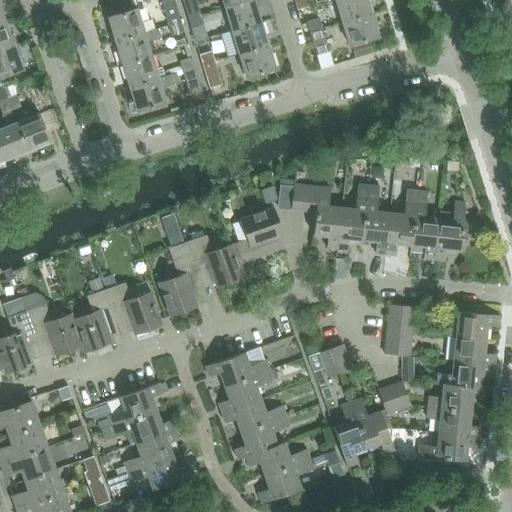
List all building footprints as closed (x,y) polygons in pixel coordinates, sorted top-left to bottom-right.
[(172,0),(163,0),(160,1),(167,25),(179,21),(172,0)] [(194,0),(182,0),(188,19),(199,15),(194,0)] [(248,0),(224,8),(231,31),(260,22),(253,0),(248,0)] [(334,0),(342,22),(371,13),(366,0),(334,0)] [(108,18),(115,41),(144,33),(137,9),(108,18)] [(371,13),(342,22),(349,46),(378,37),(371,13)] [(202,24),(199,15),(188,19),(190,28),(202,24)] [(318,18),(306,22),(309,32),(321,28),(318,18)] [(179,21),(167,25),(170,34),(182,30),(179,21)] [(231,31),(238,54),(267,45),(260,22),(231,31)] [(0,51),(14,46),(5,23),(0,25),(0,51)] [(321,28),(309,32),(317,56),(329,52),(321,28)] [(115,41),(122,65),(151,56),(144,33),(115,41)] [(267,45),(238,54),(245,77),(274,68),(267,45)] [(14,46),(0,51),(0,77),(22,69),(14,46)] [(213,60),(210,51),(199,55),(201,64),(213,60)] [(157,79),(151,56),(122,65),(129,88),(157,79)] [(193,67),(190,57),(178,61),(181,70),(193,67)] [(220,84),(213,60),(201,64),(208,88),(220,84)] [(193,67),(181,70),(188,94),(200,90),(193,67)] [(165,102),(157,79),(129,88),(136,111),(165,102)] [(6,98),(12,111),(16,123),(27,151),(50,142),(39,114),(25,119),(15,92),(14,82),(14,80),(1,85),(6,98)] [(12,111),(6,98),(0,100),(0,109),(2,115),(12,111)] [(0,148),(4,159),(27,151),(16,123),(12,111),(2,115),(7,126),(0,128),(0,148)] [(303,211),(306,186),(293,185),(291,210),(303,211)] [(326,248),(337,249),(341,208),(327,206),(329,188),(306,186),(303,211),(316,212),(313,235),(328,237),(326,248)] [(348,239),(362,240),(367,192),(357,191),(355,209),(341,208),(337,249),(347,250),(348,239)] [(375,253),(385,254),(390,213),(376,211),(378,193),(367,192),(362,240),(376,242),(375,253)] [(397,244),(411,245),(416,197),(405,196),(404,214),(390,213),(385,254),(395,255),(397,244)] [(423,258),(434,259),(438,218),(424,216),(426,199),(416,197),(411,245),(425,247),(423,258)] [(438,218),(434,259),(444,260),(445,249),(460,250),(465,203),(454,201),(452,219),(438,218)] [(246,239),(231,244),(238,264),(239,264),(283,249),(279,237),(283,235),(274,208),(239,220),(246,239)] [(187,242),(190,253),(191,253),(203,287),(203,286),(214,283),(216,287),(244,278),(239,264),(238,264),(231,244),(212,251),(206,235),(187,242)] [(187,242),(168,248),(172,260),(177,275),(157,282),(169,316),(197,307),(195,302),(207,298),(203,286),(203,287),(191,253),(190,253),(187,242)] [(125,283),(105,289),(122,334),(133,330),(135,335),(162,325),(150,291),(130,298),(125,283)] [(92,313),(73,319),(73,320),(83,347),(82,347),(84,353),(112,343),(110,338),(122,334),(105,289),(86,296),(92,313)] [(45,304),(26,311),(42,356),(54,352),(55,357),(82,347),(83,347),(73,320),(73,319),(71,313),(51,320),(45,304)] [(389,305),(387,330),(412,332),(414,307),(389,305)] [(13,335),(0,339),(0,359),(3,369),(5,374),(33,365),(31,360),(42,356),(26,311),(7,318),(13,335)] [(458,311),(455,336),(485,339),(487,325),(498,326),(499,315),(458,311)] [(384,355),(409,357),(412,332),(387,330),(384,355)] [(453,361),(494,365),(495,354),(484,353),(485,339),(455,336),(453,361)] [(319,353),(323,365),(347,356),(343,345),(319,353)] [(219,373),(224,386),(269,370),(266,360),(249,366),(244,352),(205,366),(208,376),(219,373)] [(347,356),(323,365),(327,377),(351,368),(347,356)] [(402,358),(401,382),(411,382),(412,358),(402,358)] [(433,384),(442,385),(442,384),(480,388),(480,387),(481,374),(493,375),(494,365),(453,361),(452,375),(434,373),(433,384)] [(218,403),(221,413),(260,399),(256,386),(273,380),(269,370),(224,386),(229,399),(218,403)] [(389,386),(398,409),(410,405),(401,381),(389,386)] [(107,416),(110,426),(156,410),(151,397),(162,393),(158,383),(119,397),(124,410),(107,416)] [(442,385),(440,408),(470,411),(471,397),(483,398),(484,388),(480,387),(480,388),(442,384),(442,385)] [(398,409),(389,386),(377,390),(386,414),(398,409)] [(235,419),(240,432),(285,416),(282,406),(265,412),(260,399),(221,413),(225,422),(235,419)] [(360,399),(350,402),(366,447),(380,443),(384,454),(394,450),(380,411),(366,416),(360,399)] [(0,426),(4,425),(8,435),(39,424),(31,401),(0,411),(0,426)] [(366,447),(350,402),(340,405),(346,422),(333,427),(347,467),(357,463),(353,452),(366,447)] [(440,408),(438,433),(479,437),(480,427),(468,425),(470,411),(440,408)] [(131,430),(136,443),(175,429),(171,420),(161,423),(156,410),(110,426),(114,436),(131,430)] [(238,460),(245,457),(245,456),(277,445),(276,444),(272,432),(289,426),(285,416),(240,432),(245,445),(234,449),(238,460)] [(39,424),(8,435),(11,445),(0,449),(0,463),(47,447),(39,424)] [(123,462),(127,472),(172,456),(167,443),(178,439),(175,429),(136,443),(140,456),(123,462)] [(479,437),(438,433),(436,446),(418,444),(417,456),(465,461),(466,446),(478,447),(479,437)] [(259,462),(264,476),(309,459),(306,450),(289,456),(284,442),(276,444),(277,445),(245,456),(245,457),(248,466),(259,462)] [(20,470),(24,481),(55,469),(47,447),(0,463),(0,465),(4,476),(20,470)] [(172,456),(127,472),(130,482),(147,476),(152,490),(191,476),(188,466),(177,469),(172,456)] [(309,459),(264,476),(269,489),(258,493),(261,503),(301,489),(296,475),(313,469),(309,459)] [(11,496),(15,509),(63,492),(55,469),(24,481),(27,491),(11,496)] [(70,511),(63,492),(15,509),(16,511),(70,511)]
